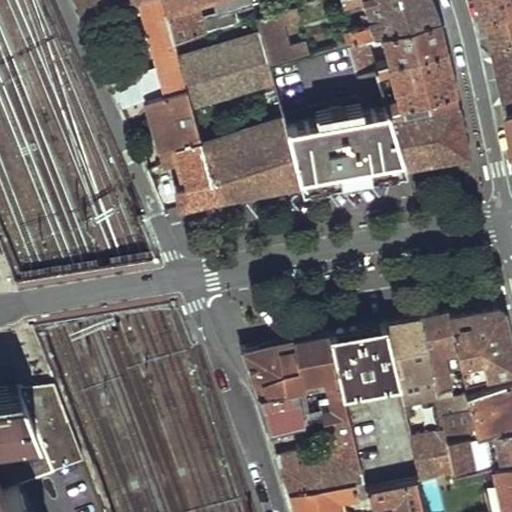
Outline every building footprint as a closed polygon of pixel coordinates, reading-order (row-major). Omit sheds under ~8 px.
[(74,0),(79,11),(116,0),(74,0)] [(160,0),(136,0),(163,89),(185,83),(178,57),(175,47),(172,39),(163,8),(160,0)] [(172,39),(240,19),(238,13),(229,16),(227,11),(214,15),(213,10),(197,14),(192,0),(189,0),(163,8),(172,39)] [(338,0),(340,4),(354,0),(360,0),(367,21),(340,28),(343,41),(346,41),(366,34),(378,31),(437,14),(431,0),(338,0)] [(511,0),(483,0),(488,16),(511,9),(511,0)] [(267,63),(309,51),(308,46),(304,47),(302,41),(288,45),(280,21),(298,16),(294,3),(279,8),(254,15),(257,23),(260,34),(267,63)] [(511,9),(488,16),(499,64),(510,110),(511,109),(511,9)] [(378,31),(387,60),(445,45),(441,30),(437,14),(378,31)] [(172,39),(175,47),(257,23),(254,15),(240,19),(172,39)] [(267,63),(260,34),(178,57),(185,83),(191,103),(272,80),(267,63)] [(355,68),(370,65),(365,45),(369,44),(366,34),(346,41),(355,68)] [(374,64),(377,74),(390,71),(397,94),(385,98),(388,103),(389,106),(455,90),(450,68),(445,45),(387,60),(374,64)] [(163,89),(139,94),(153,145),(201,135),(193,107),(191,103),(185,83),(163,89)] [(283,121),(273,84),(262,87),(259,91),(268,122),(217,135),(209,108),(204,103),(193,107),(201,135),(219,196),(299,182),(283,121)] [(118,100),(137,95),(136,90),(115,95),(118,100)] [(439,158),(471,153),(463,122),(455,90),(389,106),(409,163),(439,158)] [(388,103),(283,121),(299,182),(409,163),(389,106),(388,103)] [(177,203),(219,196),(201,135),(153,145),(152,145),(138,148),(146,165),(158,162),(160,158),(178,154),(184,176),(173,178),(177,203)] [(470,304),(449,308),(457,348),(463,377),(511,365),(511,345),(509,334),(504,308),(501,304),(496,301),(491,301),(470,304)] [(434,310),(419,313),(445,438),(466,434),(475,432),(466,391),(450,395),(441,351),(457,348),(449,308),(434,310)] [(445,438),(419,313),(400,316),(382,319),(393,376),(414,476),(452,469),(445,438)] [(328,328),(340,386),(393,376),(382,319),(355,324),(328,328)] [(321,415),(345,411),(340,386),(328,328),(283,336),(239,344),(253,384),(266,423),(315,416),(321,415)] [(54,376),(21,381),(50,462),(78,451),(81,450),(54,376)] [(511,378),(465,388),(466,391),(475,432),(486,430),(511,424),(511,378)] [(0,481),(19,474),(50,462),(21,381),(0,384),(0,481)] [(276,455),(285,486),(358,477),(345,411),(321,415),(328,453),(296,456),(292,444),(273,446),(276,455)] [(266,423),(270,435),(317,428),(315,416),(266,423)] [(511,424),(486,430),(491,456),(486,456),(487,462),(493,462),(511,458),(511,424)] [(452,469),(472,465),(466,434),(445,438),(452,469)] [(99,511),(77,458),(20,476),(38,511),(99,511)] [(511,458),(493,462),(503,511),(507,511),(511,511),(511,458)] [(0,511),(34,511),(20,476),(19,474),(0,481),(0,511)] [(292,511),(348,511),(349,511),(339,507),(337,495),(364,492),(366,501),(387,497),(386,491),(391,490),(395,511),(420,511),(418,494),(414,476),(361,486),(358,477),(285,486),(292,511)]
